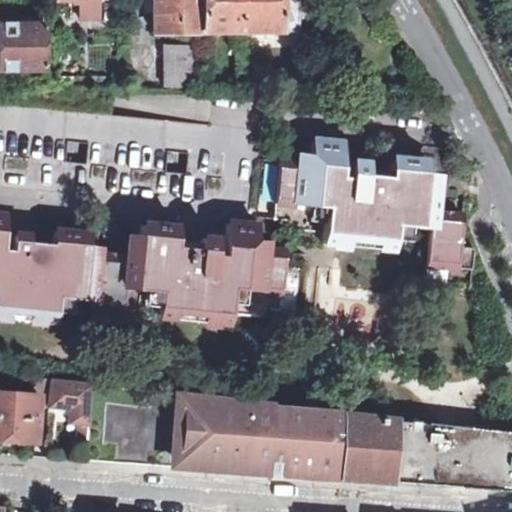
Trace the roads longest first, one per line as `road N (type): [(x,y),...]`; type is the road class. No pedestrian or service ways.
road 1 (residential): [(0,483),(397,511)]
road 2 (unclassified): [(511,213),(396,0)]
